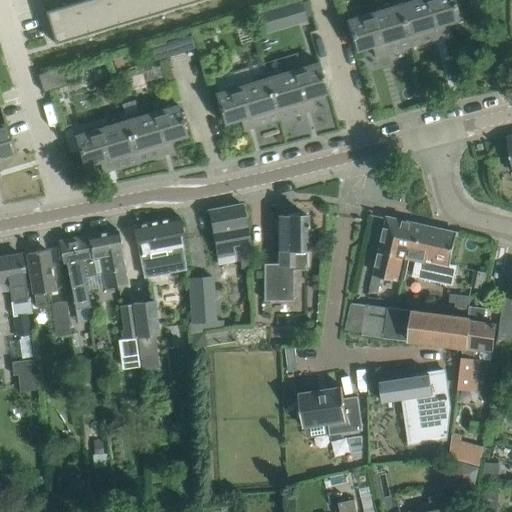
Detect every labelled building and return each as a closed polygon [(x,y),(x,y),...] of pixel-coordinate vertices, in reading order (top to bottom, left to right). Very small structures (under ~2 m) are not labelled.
[(79,0),(46,10),(45,10),(55,42),(195,0),(79,0)] [(411,46),(396,0),(383,4),(384,8),(346,19),(355,50),(371,45),(375,57),(411,46)] [(459,19),(453,0),(396,0),(411,46),(447,35),(443,23),(459,19)] [(300,1),(280,7),(285,24),(306,18),(300,1)] [(193,36),(172,43),(176,56),(197,50),(193,36)] [(172,43),(151,50),(155,63),(157,62),(166,59),(176,56),(172,43)] [(328,92),(322,73),(319,61),(281,72),(280,68),(266,72),(280,119),(315,108),(312,97),(328,92)] [(62,67),(38,74),(44,91),(51,89),(67,84),(62,67)] [(280,119),(266,72),(252,75),(254,80),(215,91),(218,104),(224,123),(240,118),(244,130),(280,119)] [(187,134),(182,115),(178,103),(140,115),(139,111),(125,115),(139,161),(175,150),(171,139),(187,134)] [(139,161),(125,115),(111,119),(112,123),(74,135),(83,165),(100,161),(103,172),(139,161)] [(0,157),(15,153),(5,122),(0,123),(0,169),(2,169),(0,162),(0,157)] [(249,240),(246,223),(242,203),(209,210),(212,229),(214,232),(218,257),(234,253),(236,260),(251,258),(250,250),(248,241),(249,240)] [(306,269),(307,249),(307,214),(279,214),(279,268),(264,268),(264,299),(293,299),(292,268),(306,269)] [(180,216),(134,225),(143,272),(169,267),(170,272),(187,268),(186,261),(183,245),(186,244),(180,216)] [(408,250),(414,222),(388,216),(382,240),(379,239),(375,256),(378,257),(375,270),(375,272),(398,277),(403,255),(407,256),(409,250),(408,250)] [(450,263),(457,232),(414,222),(408,250),(409,250),(407,256),(417,259),(414,274),(452,283),(456,265),(450,263)] [(128,281),(122,248),(118,228),(89,234),(92,256),(79,258),(82,277),(102,273),(105,286),(128,281)] [(79,258),(92,256),(89,234),(59,240),(63,260),(63,261),(66,261),(74,307),(87,305),(82,277),(79,258)] [(53,289),(51,269),(48,249),(28,253),(31,272),(34,291),(35,292),(36,295),(42,294),(42,290),(53,289)] [(30,333),(27,314),(31,314),(29,301),(28,298),(24,273),(21,254),(0,257),(0,279),(7,278),(16,336),(30,333)] [(213,275),(188,276),(191,322),(215,321),(213,275)] [(511,293),(504,292),(498,339),(511,340),(511,293)] [(450,294),(448,308),(467,309),(468,295),(450,294)] [(155,299),(134,302),(138,336),(159,333),(155,299)] [(66,300),(50,302),(54,335),(70,333),(66,300)] [(466,348),(470,317),(468,317),(353,301),(346,329),(363,331),(362,334),(463,347),(466,348)] [(121,338),(118,338),(122,368),(140,366),(136,336),(138,336),(134,302),(122,303),(125,328),(120,329),(121,338)] [(492,349),(493,343),(496,324),(483,322),(485,309),(470,307),(469,311),(468,317),(470,317),(466,348),(463,347),(458,388),(476,390),(480,359),(491,361),(492,349)] [(204,331),(191,332),(192,345),(205,344),(204,331)] [(295,345),(286,346),(287,360),(297,359),(295,345)] [(36,358),(12,361),(13,374),(18,373),(20,391),(37,389),(35,371),(37,371),(36,358)] [(446,370),(380,380),(383,401),(406,398),(412,441),(447,436),(451,406),(446,370)] [(344,398),(342,386),(299,392),(304,426),(329,422),(331,433),(346,432),(363,429),(358,396),(344,398)] [(299,398),(288,400),(288,410),(301,409),(299,398)] [(188,401),(180,402),(180,418),(188,417),(188,401)] [(491,407),(490,421),(504,423),(505,409),(491,407)] [(484,447),(460,441),(461,435),(452,433),(449,457),(479,464),(484,447)] [(103,439),(93,440),(94,454),(104,453),(103,439)] [(458,459),(454,476),(475,481),(479,465),(458,459)] [(103,473),(89,475),(92,494),(106,492),(103,473)] [(197,481),(181,483),(183,502),(199,501),(197,481)] [(371,483),(361,485),(363,493),(372,491),(371,483)] [(483,488),(483,509),(497,510),(497,489),(483,488)] [(131,492),(120,493),(121,504),(132,502),(131,492)] [(449,511),(446,494),(445,493),(443,493),(441,493),(428,496),(431,509),(416,511),(449,511)] [(357,511),(355,498),(339,502),(341,511),(357,511)]
